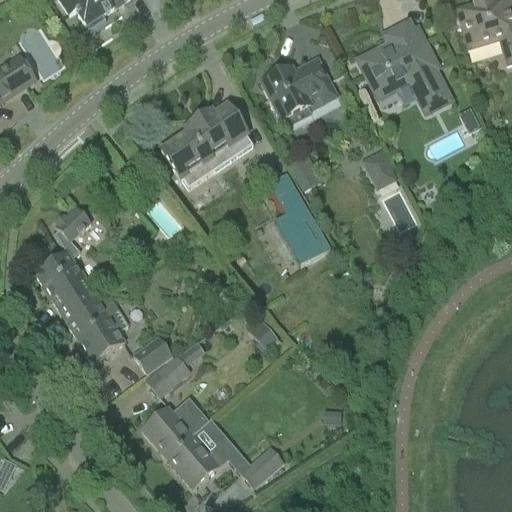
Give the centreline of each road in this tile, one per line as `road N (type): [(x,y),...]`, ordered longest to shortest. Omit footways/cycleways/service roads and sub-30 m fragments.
road 1 (tertiary): [(0,201),(102,103),(275,0)]
road 2 (unclassified): [(0,335),(124,511)]
